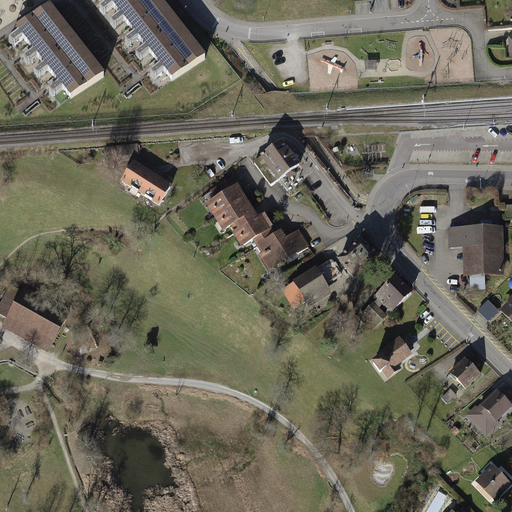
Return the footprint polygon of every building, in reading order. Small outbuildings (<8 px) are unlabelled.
[(106,0),(122,19),(147,0),(106,0)] [(158,0),(147,0),(122,19),(147,52),(180,27),(158,0)] [(45,69),(78,45),(51,11),(18,34),(45,69)] [(180,27),(147,52),(173,85),(207,63),(180,27)] [(78,45),(45,69),(71,102),(106,80),(78,45)] [(283,140),(253,162),(270,185),(300,163),(283,140)] [(120,146),(121,154),(138,153),(138,144),(120,146)] [(134,161),(121,180),(159,204),(171,185),(134,161)] [(216,217),(246,198),(233,177),(211,190),(216,197),(207,202),(216,217)] [(239,229),(258,217),(246,198),(216,217),(223,229),(235,222),(239,229)] [(258,246),(277,235),(263,214),(233,233),(241,246),(253,239),(258,246)] [(501,230),(452,231),(452,248),(470,247),(471,290),(485,289),(485,273),(502,272),(501,230)] [(258,246),(262,253),(259,255),(267,270),(297,252),(300,257),(310,251),(298,231),(286,238),(282,232),(277,235),(258,246)] [(379,257),(362,237),(337,258),(354,278),(379,257)] [(332,258),(295,281),(310,306),(331,293),(326,285),(342,275),(332,258)] [(392,311),(412,292),(396,276),(377,295),(392,311)] [(0,314),(7,318),(3,326),(48,350),(66,316),(10,286),(0,304),(0,314)] [(511,300),(503,308),(511,317),(511,300)] [(480,312),(491,323),(501,313),(490,302),(480,312)] [(374,304),(361,318),(372,329),(386,316),(374,304)] [(88,326),(72,333),(81,354),(97,347),(88,326)] [(383,352),(371,360),(380,371),(382,370),(388,379),(402,369),(399,364),(412,354),(410,352),(415,348),(407,337),(402,340),(400,336),(381,349),(383,352)] [(465,357),(450,372),(469,392),(484,377),(465,357)] [(475,406),(466,415),(487,437),(500,424),(498,421),(511,407),(511,404),(497,389),(477,408),(475,406)] [(487,472),(478,482),(495,498),(510,483),(491,464),(485,470),(487,472)]
